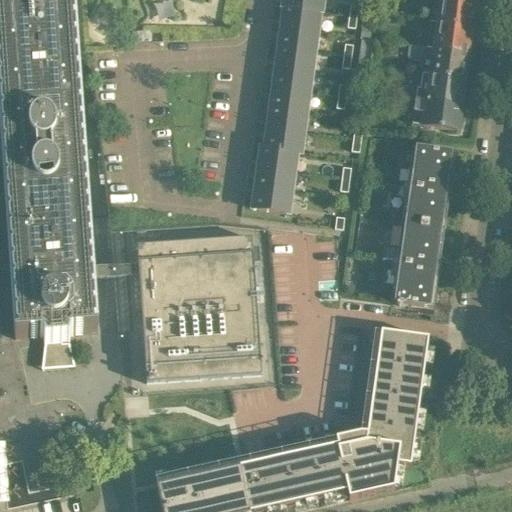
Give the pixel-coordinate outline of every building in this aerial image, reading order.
[(0,0),(0,127),(15,340),(42,338),(44,346),(41,371),(75,369),(69,344),(69,336),(97,334),(93,282),(93,270),(73,0),(0,0)] [(280,0),(279,9),(280,10),(281,9),(320,14),(320,15),(321,15),(322,0),(280,0)] [(472,30),(475,4),(445,0),(432,0),(429,24),(472,30)] [(348,18),(356,19),(358,7),(350,6),(348,18)] [(317,35),(320,15),(320,14),(281,9),(280,10),(278,29),(317,35)] [(347,30),(355,31),(356,19),(348,18),(347,30)] [(468,56),(472,30),(429,24),(425,50),(468,56)] [(362,25),(360,41),(370,42),(372,26),(362,25)] [(278,29),(275,49),(314,55),(317,35),(278,29)] [(344,46),(343,58),(351,59),(353,47),(344,46)] [(314,55),(275,49),(272,70),(311,75),(314,55)] [(464,82),(468,56),(425,50),(422,76),(464,82)] [(368,66),(369,54),(358,53),(357,65),(368,66)] [(349,71),(351,59),(343,58),(341,70),(349,71)] [(309,95),(311,75),(272,70),(269,90),(309,95)] [(461,108),(464,82),(422,76),(420,90),(417,89),(415,102),(461,108)] [(339,87),(337,99),(345,100),(347,88),(339,87)] [(392,98),(404,100),(406,91),(393,89),(392,98)] [(306,115),(309,95),(269,90),(267,110),(306,115)] [(404,100),(392,98),(391,107),(403,109),(404,100)] [(344,112),(345,100),(337,99),(336,111),(344,112)] [(353,101),(351,116),(361,118),(363,103),(353,101)] [(457,133),(461,108),(415,102),(412,126),(457,133)] [(267,110),(264,130),(303,136),(306,115),(267,110)] [(303,136),(264,130),(261,150),(296,155),(296,156),(300,156),(303,136)] [(354,132),(352,143),(360,144),(362,133),(354,132)] [(360,144),(352,143),(351,154),(359,155),(360,144)] [(260,149),(257,170),(294,175),(296,156),(296,155),(261,150),(260,149)] [(402,226),(443,232),(453,156),(413,150),(402,226)] [(257,170),(254,191),(291,196),(294,175),(257,170)] [(341,182),(349,183),(351,171),(343,170),(341,182)] [(349,183),(341,182),(339,194),(347,195),(349,183)] [(288,216),(291,196),(254,191),(252,211),(288,216)] [(342,232),(344,220),(336,219),(334,231),(342,232)] [(443,232),(402,226),(392,303),(432,308),(443,232)] [(260,362),(253,266),(259,266),(258,250),(252,250),(252,240),(137,248),(138,267),(93,270),(93,282),(139,279),(145,369),(146,385),(261,377),(260,362)] [(339,450),(156,491),(160,511),(280,511),(346,497),(348,504),(393,492),(397,467),(411,469),(428,341),(380,334),(364,448),(340,454),(339,450)]
